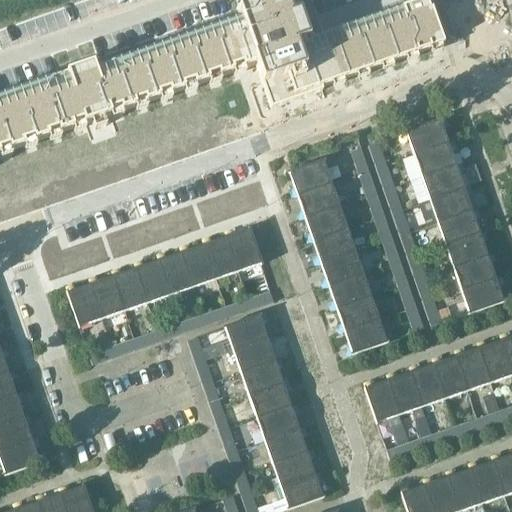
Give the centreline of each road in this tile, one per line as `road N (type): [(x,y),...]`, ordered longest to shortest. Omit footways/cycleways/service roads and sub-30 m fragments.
road 1 (residential): [(10,230),(494,64)]
road 2 (residential): [(10,230),(77,411),(102,418),(182,392)]
road 3 (residential): [(0,58),(169,0)]
